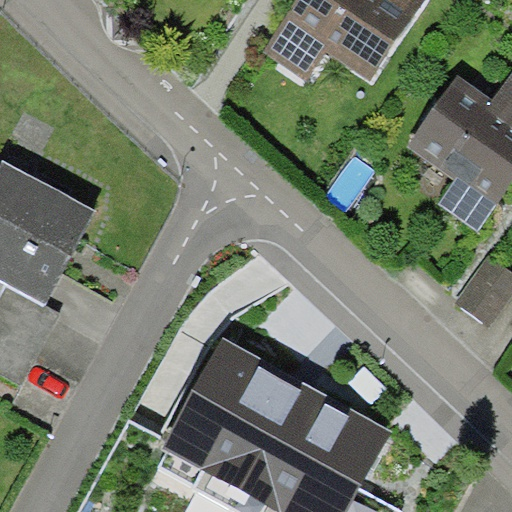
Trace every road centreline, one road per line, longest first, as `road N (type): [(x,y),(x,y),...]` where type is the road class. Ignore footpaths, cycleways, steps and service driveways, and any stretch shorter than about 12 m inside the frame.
road 1 (residential): [(221,162),(34,511)]
road 2 (residential): [(511,425),(221,162)]
road 3 (residential): [(221,162),(60,0)]
